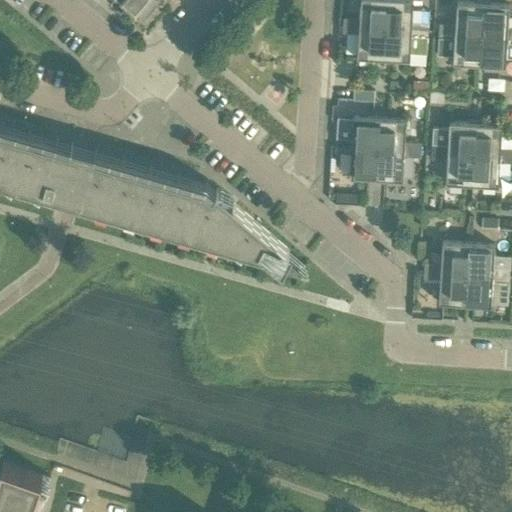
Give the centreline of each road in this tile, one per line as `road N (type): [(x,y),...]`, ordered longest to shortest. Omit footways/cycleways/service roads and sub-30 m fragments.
road 1 (residential): [(308,208),(393,282),(398,348),(411,356),(511,360)]
road 2 (residential): [(308,208),(322,0)]
road 3 (residential): [(308,208),(151,74)]
road 4 (residential): [(151,74),(113,114),(0,84)]
